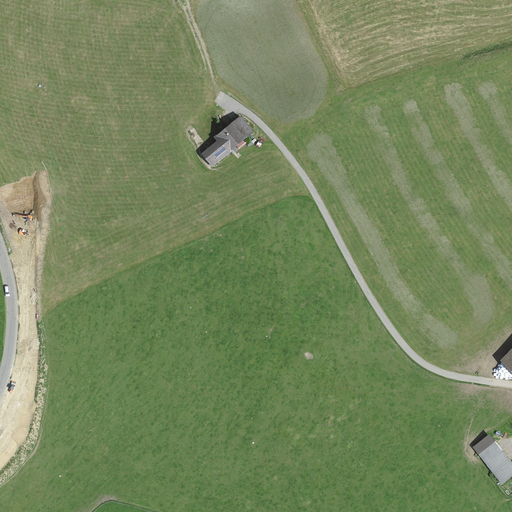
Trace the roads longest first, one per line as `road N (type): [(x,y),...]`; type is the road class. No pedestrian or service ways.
road 1 (track): [(221,97),(297,166),(410,354),(451,379),(511,387)]
road 2 (tertiary): [(0,248),(13,316),(0,391)]
